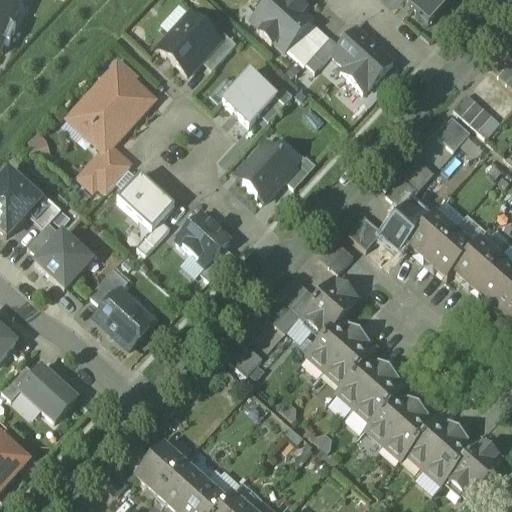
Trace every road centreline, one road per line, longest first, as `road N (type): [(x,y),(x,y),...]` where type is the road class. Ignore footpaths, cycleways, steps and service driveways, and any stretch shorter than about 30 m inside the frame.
road 1 (residential): [(286,264),(451,85)]
road 2 (residential): [(144,418),(286,264)]
road 3 (residential): [(144,418),(0,285)]
road 4 (residential): [(511,393),(387,285)]
road 5 (residential): [(286,264),(175,160)]
road 6 (residential): [(57,511),(144,418)]
road 7 (residential): [(451,85),(363,0)]
